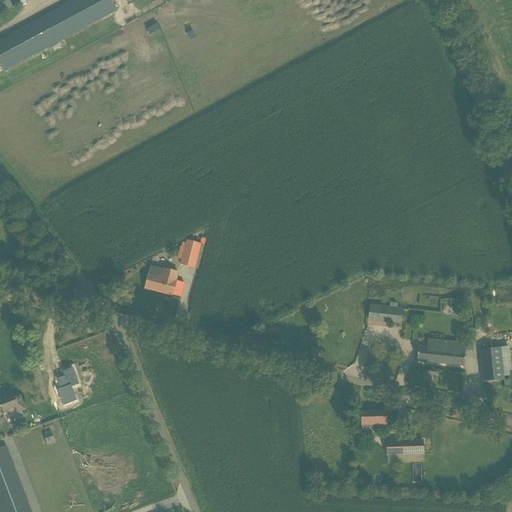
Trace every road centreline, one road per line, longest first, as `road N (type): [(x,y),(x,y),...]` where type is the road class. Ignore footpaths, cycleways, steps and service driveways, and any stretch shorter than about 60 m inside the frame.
road 1 (unclassified): [(511,423),(107,313)]
road 2 (unclassified): [(195,511),(107,313)]
road 3 (track): [(443,0),(511,160)]
road 4 (unclassified): [(107,313),(0,176)]
